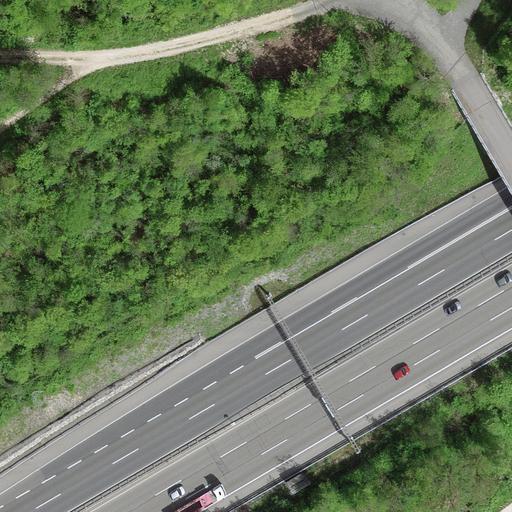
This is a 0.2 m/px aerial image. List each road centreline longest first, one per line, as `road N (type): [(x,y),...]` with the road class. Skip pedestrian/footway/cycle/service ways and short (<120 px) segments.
road 1 (motorway): [(418,284),(29,511)]
road 2 (motorway): [(144,511),(511,296)]
road 3 (track): [(340,0),(189,43),(97,57)]
road 4 (motorway): [(511,203),(418,284)]
